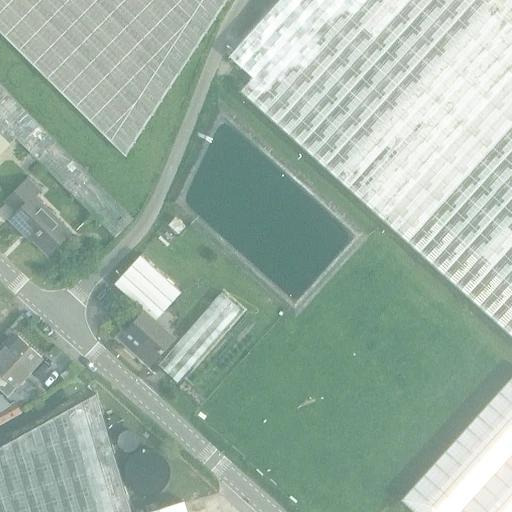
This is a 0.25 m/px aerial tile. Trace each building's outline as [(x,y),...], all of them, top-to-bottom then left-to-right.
[(0,0),(0,34),(124,156),(226,0),(0,0)] [(511,0),(279,0),(228,57),(252,78),(240,91),(511,336),(511,0)] [(0,86),(0,154),(17,139),(114,237),(132,220),(0,86)] [(47,255),(71,232),(34,196),(40,190),(28,178),(4,202),(16,213),(9,220),(23,234),(25,233),(47,255)] [(185,226),(175,218),(167,227),(177,235),(185,226)] [(140,256),(114,285),(144,312),(154,322),(181,293),(140,256)] [(221,293),(158,366),(178,382),(240,310),(221,293)] [(119,339),(148,366),(173,339),(154,322),(144,312),(119,339)] [(0,390),(0,391),(8,382),(14,388),(41,359),(14,335),(0,350),(0,390)] [(411,511),(511,511),(511,375),(399,500),(411,511)] [(0,511),(130,511),(96,396),(0,449),(0,511)] [(0,424),(17,415),(8,407),(0,399),(0,424)] [(163,476),(163,475),(162,471),(161,467),(157,461),(152,457),(148,456),(144,455),(138,456),(133,458),(130,460),(126,466),(124,470),(124,474),(125,481),(129,487),(134,492),(138,493),(143,494),(149,493),(152,492),(156,490),(160,484),(162,480),(163,476)] [(186,511),(184,502),(151,511),(186,511)]
